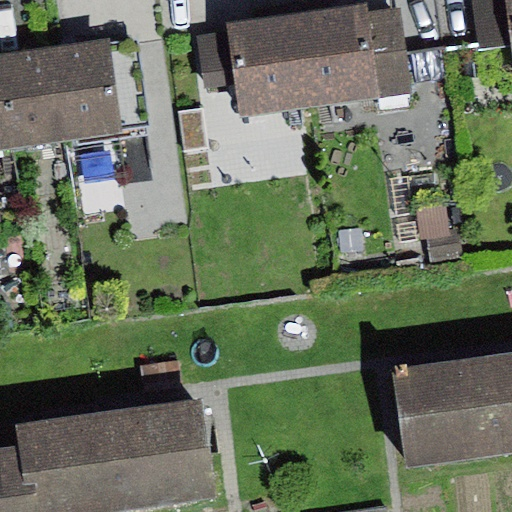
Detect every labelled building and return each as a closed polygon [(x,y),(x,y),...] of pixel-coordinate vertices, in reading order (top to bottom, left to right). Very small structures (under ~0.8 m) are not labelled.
[(511,52),(511,38),(506,0),(475,0),(474,0),(482,57),(511,52)] [(366,10),(300,18),(315,113),(380,103),(368,17),(366,10)] [(401,13),(368,17),(380,103),(413,98),(401,13)] [(300,18),(228,29),(229,35),(235,87),(242,125),(315,113),(300,18)] [(229,35),(200,38),(207,90),(235,87),(229,35)] [(139,43),(58,53),(71,149),(126,142),(124,131),(150,128),(139,43)] [(58,53),(5,59),(17,157),(71,149),(58,53)] [(5,59),(0,59),(0,158),(17,157),(5,59)] [(203,108),(180,111),(185,152),(208,150),(203,108)] [(458,233),(428,237),(432,264),(462,260),(458,233)] [(179,361),(140,366),(143,385),(182,380),(179,361)] [(511,362),(488,366),(398,378),(412,482),(511,468),(511,362)] [(109,421),(23,433),(25,452),(33,511),(219,511),(205,408),(109,421)] [(33,511),(25,452),(0,454),(0,511),(33,511)]
